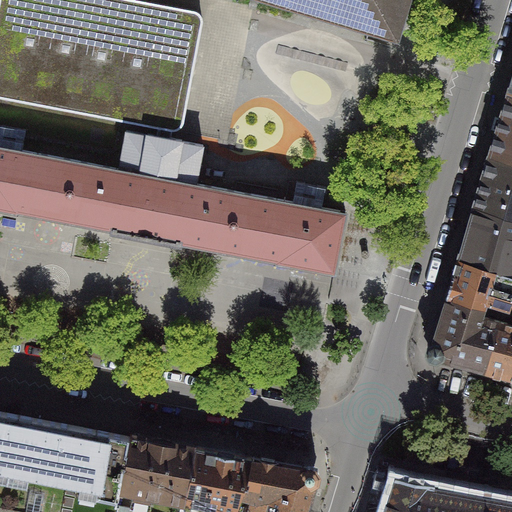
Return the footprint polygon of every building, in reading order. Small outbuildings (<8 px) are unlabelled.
[(0,97),(160,128),(174,131),(178,131),(181,129),(183,126),(185,123),(204,22),(203,19),(202,15),(199,13),(195,12),(133,0),(0,0),(0,2),(0,97)] [(278,0),(363,26),(374,29),(397,36),(408,0),(278,0)] [(491,155),(511,161),(511,94),(510,94),(491,155)] [(121,168),(0,145),(0,207),(18,211),(18,209),(115,227),(114,230),(181,243),(182,240),(279,258),(278,261),(336,272),(348,212),(198,184),(205,145),(172,139),(174,131),(160,128),(158,136),(128,131),(121,168)] [(476,207),(511,217),(511,161),(491,155),(476,207)] [(460,259),(511,274),(511,217),(476,207),(460,259)] [(488,302),(511,308),(511,304),(511,274),(460,259),(448,297),(486,308),(488,302)] [(432,354),(487,370),(501,322),(484,316),(486,308),(448,297),(432,354)] [(487,370),(511,376),(511,324),(501,322),(487,370)] [(16,416),(0,413),(0,466),(6,467),(16,416)] [(133,439),(16,416),(6,467),(82,482),(83,478),(100,481),(98,494),(112,497),(111,502),(118,503),(119,496),(117,496),(119,488),(123,489),(133,439)] [(134,435),(133,439),(123,489),(137,492),(137,496),(153,499),(154,495),(187,501),(197,447),(134,435)] [(197,447),(187,501),(238,511),(242,493),(241,493),(245,480),(249,481),(254,458),(197,447)] [(309,469),(254,458),(249,481),(245,480),(241,493),(242,493),(253,495),(247,511),(305,511),(316,478),(309,469)] [(511,511),(511,497),(438,484),(438,483),(395,474),(382,511),(511,511)]
